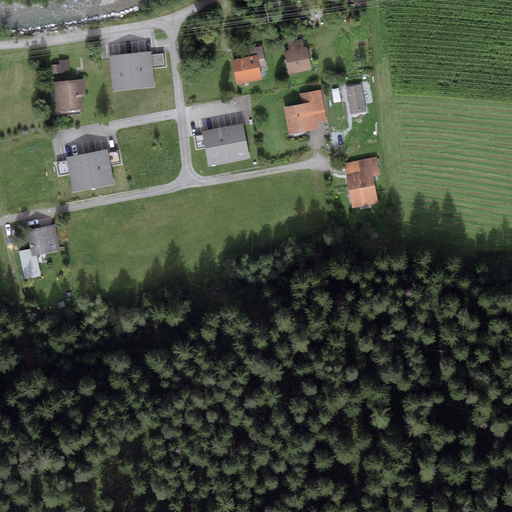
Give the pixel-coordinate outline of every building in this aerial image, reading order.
[(290,53),(286,53),(289,74),(312,71),(308,49),(305,49),(304,41),(289,43),(290,53)] [(252,60),(235,64),(240,89),(266,84),(263,72),(269,71),(265,51),(251,53),(252,60)] [(157,91),(154,55),(113,59),(117,95),(157,91)] [(57,63),(59,78),(70,77),(69,62),(57,63)] [(87,82),(57,85),(60,115),(85,112),(84,101),(89,101),(87,82)] [(366,111),(361,86),(349,89),(354,113),(366,111)] [(305,108),(289,111),(293,137),(320,132),(319,127),(330,125),(324,95),(303,98),(305,108)] [(251,161),(245,127),(205,134),(212,169),(251,161)] [(116,188),(109,151),(66,160),(74,197),(116,188)] [(363,171),(343,176),(352,209),(382,201),(379,191),(374,191),(371,179),(382,176),(377,158),(360,162),(363,171)] [(53,227),(29,232),(34,254),(57,249),(53,227)]
